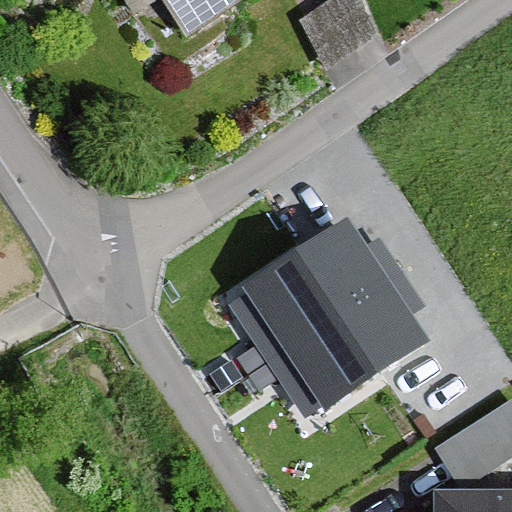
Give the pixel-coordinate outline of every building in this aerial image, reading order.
[(157,0),(187,43),(251,0),(157,0)] [(367,21),(356,0),(319,0),(303,8),(322,44),(367,21)] [(422,350),(346,236),(251,299),(327,413),(422,350)] [(511,459),(511,400),(434,450),(461,492),(511,459)] [(511,511),(511,492),(433,493),(432,511),(511,511)]
